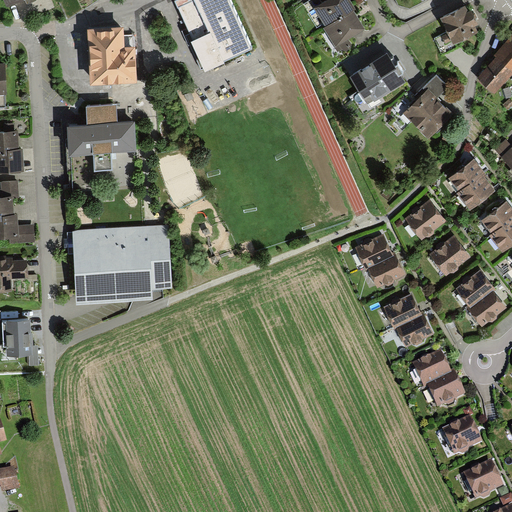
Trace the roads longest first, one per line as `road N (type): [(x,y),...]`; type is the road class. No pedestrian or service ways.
road 1 (track): [(50,347),(385,216),(452,157),(466,119)]
road 2 (residential): [(49,389),(33,48),(27,37),(0,34)]
road 3 (residential): [(466,119),(479,58),(509,0)]
road 4 (track): [(73,511),(49,389)]
